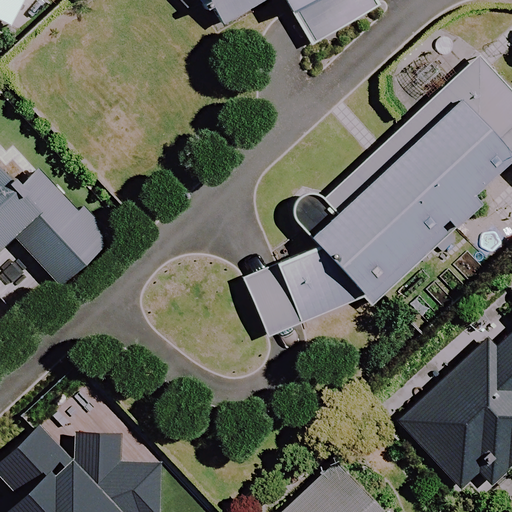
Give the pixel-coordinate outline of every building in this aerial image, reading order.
[(31,0),(0,0),(0,24),(17,32),(31,0)] [(375,0),(206,0),(222,26),(265,0),(282,0),(310,48),(379,7),(375,0)] [(239,276),(266,341),(365,301),(373,310),(487,202),(480,195),(511,166),(511,167),(511,90),(478,55),(295,227),(313,246),(239,276)] [(0,260),(17,244),(57,287),(102,244),(55,194),(14,150),(0,162),(0,306),(5,301),(0,295),(0,260)] [(383,511),(336,463),(285,511),(383,511)]
